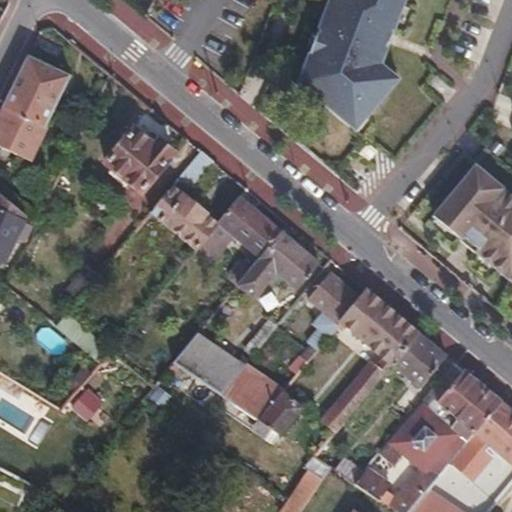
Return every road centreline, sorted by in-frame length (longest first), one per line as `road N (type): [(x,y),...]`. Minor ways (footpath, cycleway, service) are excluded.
road 1 (unclassified): [(70,0),(356,236)]
road 2 (residential): [(506,0),(464,103),(356,236)]
road 3 (unclassified): [(356,236),(511,369)]
